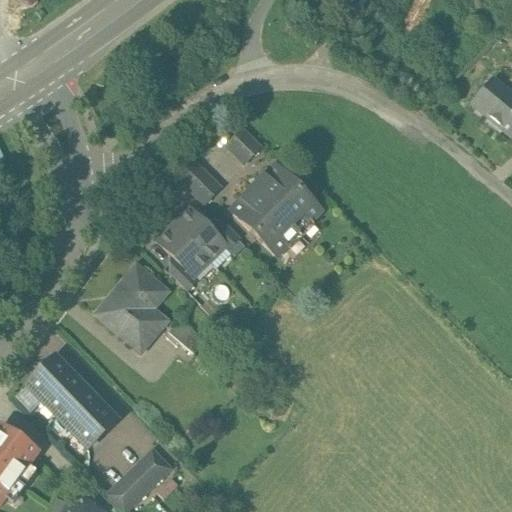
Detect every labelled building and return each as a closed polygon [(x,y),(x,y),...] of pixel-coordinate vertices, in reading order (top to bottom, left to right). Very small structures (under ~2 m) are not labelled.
[(511,100),(491,83),(471,107),(511,141),(511,100)] [(259,150),(242,133),(226,149),(243,166),(259,150)] [(219,190),(194,165),(178,181),(203,206),(219,190)] [(320,214),(274,169),(253,191),(298,236),(320,214)] [(298,236),(253,191),(231,213),(276,258),(298,236)] [(211,234),(188,212),(179,220),(181,222),(174,229),(209,265),(224,249),(225,249),(211,234)] [(511,228),(505,222),(486,241),(511,266),(511,228)] [(237,242),(221,225),(211,234),(225,249),(224,249),(227,252),(237,242)] [(209,265),(174,229),(166,236),(165,235),(156,244),(179,266),(193,281),(193,280),(209,265)] [(511,281),(478,249),(462,265),(511,313),(511,281)] [(179,266),(169,276),(186,293),(196,283),(193,280),(193,281),(179,266)] [(511,326),(452,269),(435,285),(493,347),(511,330),(511,326)] [(135,270),(121,286),(124,289),(99,319),(96,317),(95,318),(114,334),(116,332),(141,353),(165,325),(148,311),(155,303),(146,295),(154,285),(135,270)] [(203,344),(178,323),(164,339),(176,349),(179,346),(192,357),(203,344)] [(54,360),(25,388),(41,404),(70,376),(54,360)] [(70,376),(41,404),(56,420),(85,392),(70,376)] [(85,392),(56,420),(71,435),(100,407),(85,392)] [(100,407),(71,435),(87,451),(115,423),(100,407)] [(0,428),(0,506),(37,455),(0,428)] [(170,471),(151,453),(142,462),(160,481),(170,471)] [(160,481),(142,462),(133,471),(151,490),(160,481)] [(151,490),(133,471),(124,479),(142,498),(151,490)] [(142,498),(124,479),(115,488),(133,507),(142,498)] [(127,511),(133,507),(115,488),(105,498),(119,511),(127,511)] [(67,508),(55,502),(51,511),(95,511),(71,499),(67,508)]
